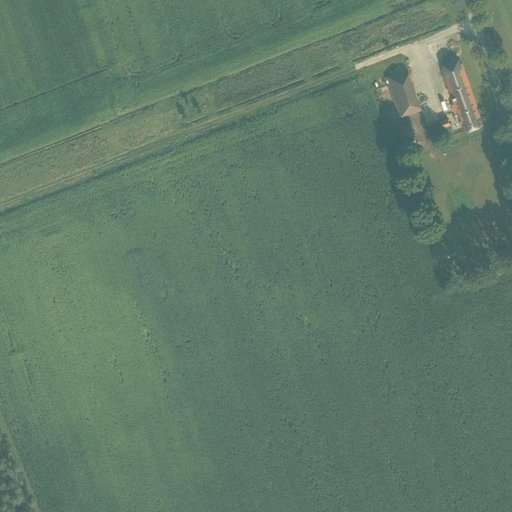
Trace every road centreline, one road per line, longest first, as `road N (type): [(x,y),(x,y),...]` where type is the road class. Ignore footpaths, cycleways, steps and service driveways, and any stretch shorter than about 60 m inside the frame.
road 1 (track): [(472,26),(0,207)]
road 2 (unclassified): [(511,139),(463,0)]
